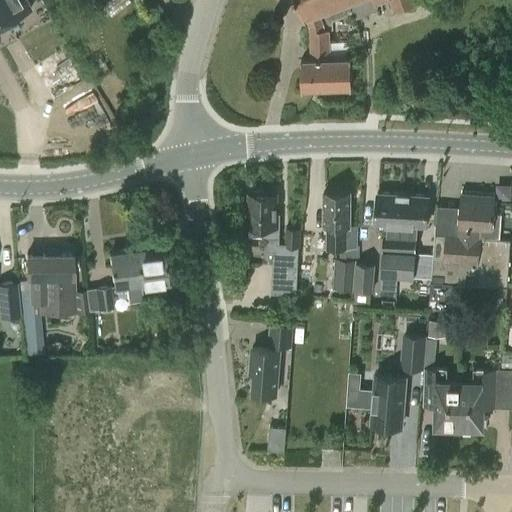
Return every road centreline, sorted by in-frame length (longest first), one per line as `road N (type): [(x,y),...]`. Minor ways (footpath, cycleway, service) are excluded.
road 1 (tertiary): [(511,149),(342,141),(194,155)]
road 2 (residential): [(223,470),(194,155)]
road 3 (residential): [(490,481),(223,470)]
road 4 (tertiary): [(0,187),(46,189),(194,155)]
road 5 (residential): [(194,155),(191,71),(211,0)]
